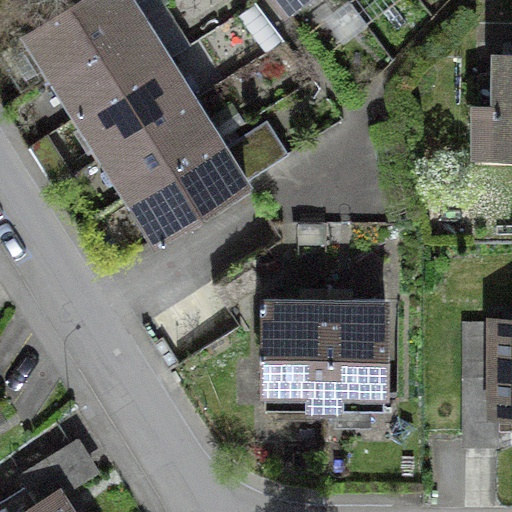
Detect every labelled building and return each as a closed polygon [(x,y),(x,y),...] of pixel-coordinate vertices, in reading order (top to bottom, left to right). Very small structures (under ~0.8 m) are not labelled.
[(241,191),(107,0),(43,0),(0,30),(0,96),(123,273),(241,191)] [(245,0),(256,15),(277,0),(245,0)] [(511,67),(498,68),(499,115),(476,115),(477,171),(511,169),(511,67)] [(407,312),(270,311),(269,409),(406,410),(407,312)] [(511,334),(492,334),(491,421),(511,421),(511,334)] [(51,511),(28,479),(0,498),(0,511),(51,511)]
